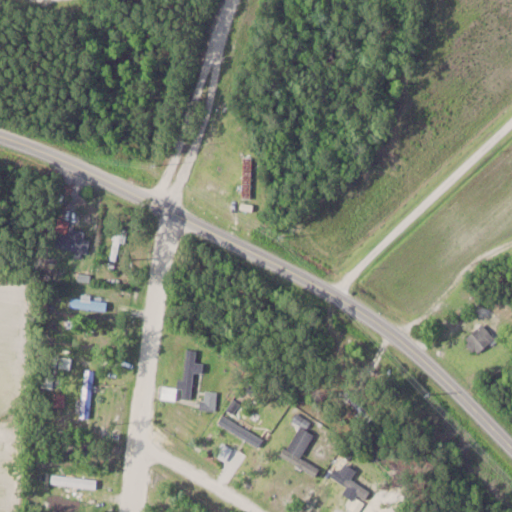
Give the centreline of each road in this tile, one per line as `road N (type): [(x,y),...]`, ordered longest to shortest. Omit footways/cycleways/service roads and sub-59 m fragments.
road 1 (residential): [(511,449),(410,348),(332,293),(70,162),(0,137)]
road 2 (residential): [(138,439),(251,511),(138,439),(168,212)]
road 3 (residential): [(168,212),(228,0)]
